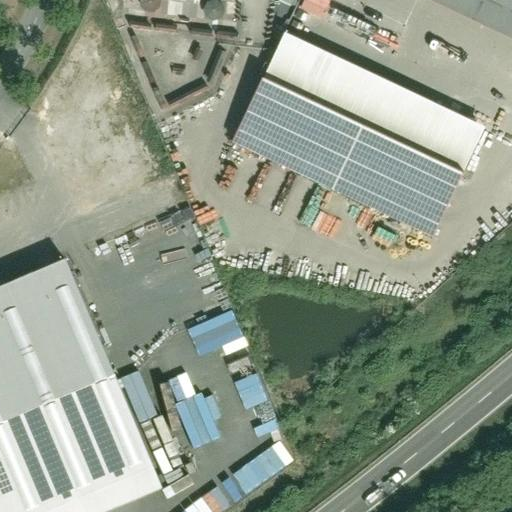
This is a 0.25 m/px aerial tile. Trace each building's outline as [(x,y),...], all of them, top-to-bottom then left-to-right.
[(304,0),(301,8),(324,18),(331,0),(304,0)] [(485,130),(289,38),(241,139),(438,231),(485,130)] [(63,268),(0,293),(0,511),(101,511),(156,490),(63,268)] [(242,338),(221,345),(227,361),(248,354),(242,338)] [(235,383),(247,409),(268,400),(256,373),(235,383)] [(232,474),(246,494),(295,461),(281,441),(232,474)]
